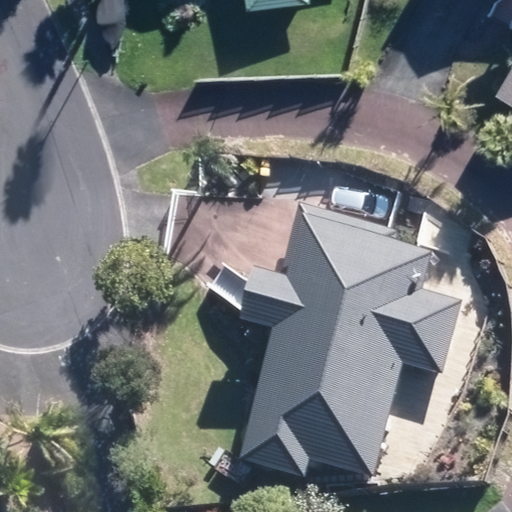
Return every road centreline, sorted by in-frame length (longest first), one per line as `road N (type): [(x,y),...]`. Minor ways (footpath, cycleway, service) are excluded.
road 1 (residential): [(46,260),(31,90),(0,7)]
road 2 (residential): [(101,511),(46,260)]
